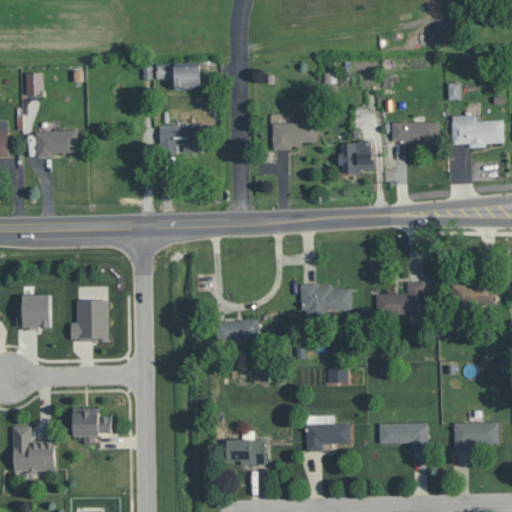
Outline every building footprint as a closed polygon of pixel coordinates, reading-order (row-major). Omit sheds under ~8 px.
[(170,63),(157,64),(158,77),(171,77),(170,63)] [(202,88),(202,65),(175,65),(176,88),(202,88)] [(42,71),(27,72),(27,94),(43,94),(42,71)] [(462,98),(461,82),(449,82),(449,98),(462,98)] [(453,114),(453,143),(470,142),(470,147),(487,146),(487,142),(505,141),(504,119),(477,119),(477,114),(453,114)] [(0,120),(8,120),(9,155),(0,155),(0,120)] [(393,121),(393,141),(439,140),(439,120),(393,121)] [(273,122),(274,149),(292,148),(292,144),(302,144),(302,141),(317,140),(317,122),(273,122)] [(182,151),(203,151),(203,124),(161,125),(161,151),(182,150),(182,151)] [(78,129),(79,150),(53,152),(52,155),(38,156),(36,131),(78,129)] [(361,173),(361,168),(374,168),(373,140),(343,141),(343,152),(339,152),(339,164),(344,164),(344,173),(361,173)] [(496,302),(496,278),(452,278),(452,302),(496,302)] [(426,280),(408,280),(408,293),(377,293),(377,313),(426,313),(426,280)] [(352,284),(302,286),(303,316),(331,316),(331,309),(353,308),(352,284)] [(50,293),(51,326),(39,326),(39,328),(24,328),(24,324),(17,325),(17,308),(23,308),(23,293),(50,293)] [(108,300),(108,340),(79,340),(78,336),(72,337),(72,321),(77,321),(78,299),(108,300)] [(218,320),(218,339),(259,339),(259,319),(218,320)] [(349,381),(348,367),(328,368),(329,382),(349,381)] [(112,414),(112,431),(100,431),(100,434),(96,434),(96,442),(86,442),(85,434),(74,434),(74,408),(100,407),(100,415),(112,414)] [(351,422),(335,422),(335,414),(307,414),(308,450),(324,450),(324,443),(352,443),(351,422)] [(380,442),(411,442),(411,449),(429,449),(428,421),(380,422),(380,442)] [(455,422),(455,446),(500,446),(499,421),(455,422)] [(55,439),(56,469),(37,469),(37,471),(29,472),(28,469),(15,469),(13,425),(32,425),(33,440),(55,439)] [(267,463),(267,438),(228,438),(228,460),(241,460),(241,464),(267,463)]
